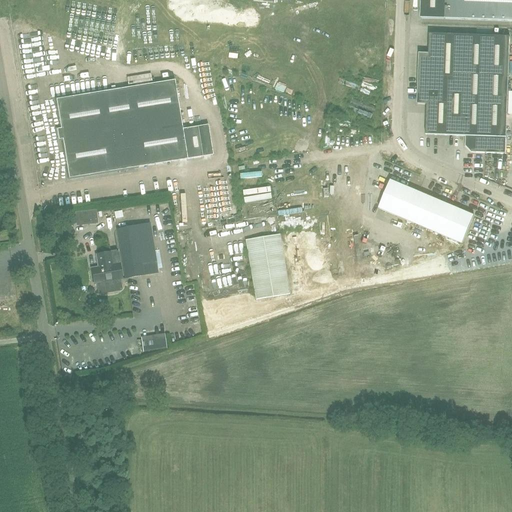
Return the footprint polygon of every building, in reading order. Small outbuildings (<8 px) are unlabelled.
[(511,0),(420,0),(420,19),(480,21),(511,21),(511,0)] [(425,135),(465,137),(465,146),(471,153),(505,154),(509,37),(429,34),(428,54),(419,54),(417,105),(426,105),(425,135)] [(182,130),(174,81),(56,100),(69,179),(213,156),(208,125),(182,130)] [(473,217),(390,181),(378,209),(461,245),(473,217)] [(364,231),(366,212),(330,209),(329,227),(337,227),(336,231),(356,233),(356,230),(364,231)] [(74,212),(75,226),(96,224),(95,211),(74,212)] [(149,224),(136,226),(117,230),(125,279),(157,274),(149,224)] [(245,240),(254,300),(288,295),(279,235),(245,240)] [(411,238),(409,241),(427,256),(429,253),(411,238)] [(395,262),(396,265),(404,262),(397,244),(384,249),(390,264),(395,262)] [(118,288),(117,280),(122,280),(120,264),(118,252),(116,252),(97,255),(99,268),(92,269),(94,284),(106,282),(107,290),(109,291),(117,290),(118,288)] [(304,271),(305,276),(303,277),(308,294),(313,293),(308,270),(304,271)] [(201,312),(192,314),(195,327),(203,325),(201,312)] [(140,338),(142,352),(166,349),(164,334),(140,338)]
